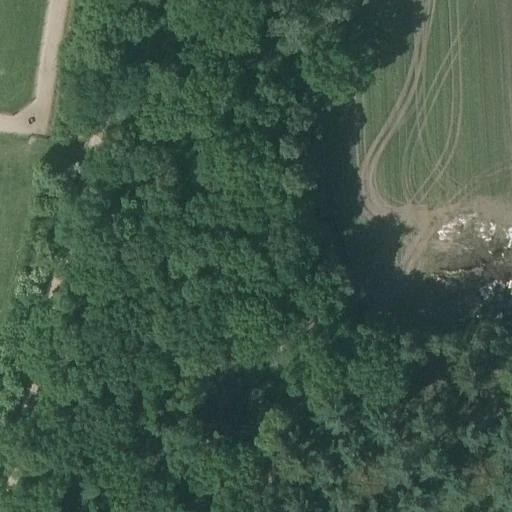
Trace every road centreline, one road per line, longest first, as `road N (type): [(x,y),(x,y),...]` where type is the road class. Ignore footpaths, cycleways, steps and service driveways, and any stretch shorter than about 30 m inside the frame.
road 1 (track): [(124,0),(32,511)]
road 2 (track): [(275,511),(292,435),(351,323)]
